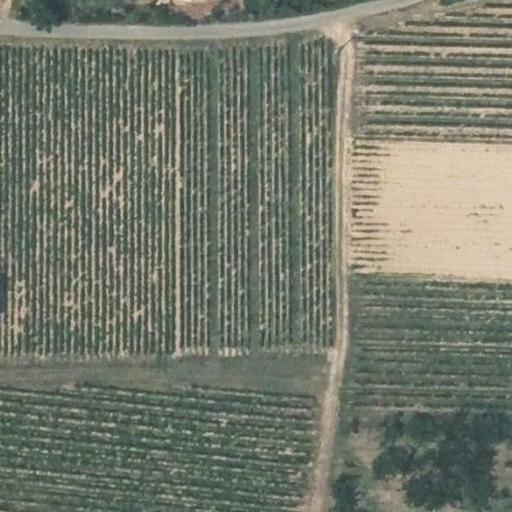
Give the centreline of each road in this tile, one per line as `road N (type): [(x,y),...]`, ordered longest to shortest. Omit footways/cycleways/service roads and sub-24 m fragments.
road 1 (unclassified): [(0,25),(251,30),(395,0)]
road 2 (track): [(333,402),(342,337),(345,56),(335,16)]
